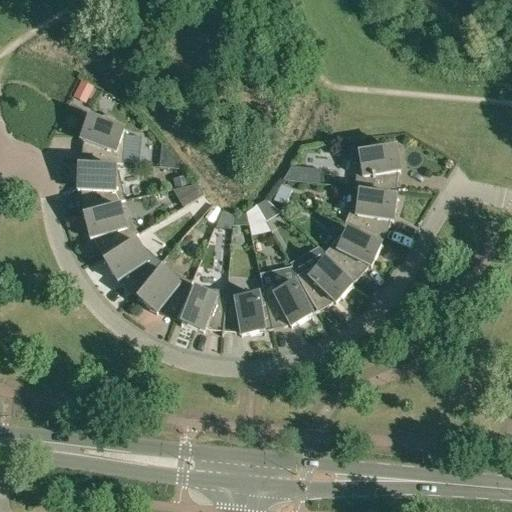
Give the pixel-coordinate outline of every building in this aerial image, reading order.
[(79,85),(75,93),(88,100),(94,88),(81,82),(79,85)] [(83,147),(81,162),(123,166),(139,167),(141,139),(126,137),(126,135),(128,136),(128,134),(114,129),(114,128),(115,126),(114,125),(114,123),(113,122),(112,121),(111,120),(110,119),(109,119),(107,119),(106,119),(104,119),(103,120),(102,121),(101,122),(100,123),(100,124),(88,119),(87,120),(89,121),(81,142),(84,143),(83,147)] [(399,150),(385,152),(385,151),(384,150),(383,148),(382,147),(381,147),(380,146),(378,146),(377,146),(376,146),(374,147),(373,148),(372,149),(371,150),(371,151),(370,153),(370,154),(370,155),(358,157),(358,158),(360,158),(354,189),(396,193),(398,178),(397,175),(400,174),(397,152),(399,151),(399,150)] [(125,202),(119,171),(77,169),(77,170),(79,170),(78,193),(81,193),(81,197),(84,211),(125,202)] [(186,177),(172,180),(175,190),(188,187),(186,177)] [(281,187),(278,194),(289,199),(292,192),(281,187)] [(191,191),(190,197),(193,202),(202,197),(197,188),(191,191)] [(286,206),(289,199),(278,194),(275,202),(286,206)] [(399,202),(399,201),(358,194),(345,224),(383,241),(389,228),(390,224),(393,224),(397,202),(399,202)] [(139,236),(123,208),(82,219),(83,220),(85,220),(91,242),(94,241),(95,244),(102,257),(139,236)] [(265,223),(256,208),(246,214),(249,226),(265,223)] [(384,249),(347,230),(325,255),(356,283),(366,271),(368,268),(371,269),(382,249),(383,250),(384,249)] [(162,264),(138,242),(103,265),(104,266),(105,265),(118,284),(121,282),(123,286),(134,295),(162,264)] [(325,261),(297,278),(299,281),(318,314),(331,306),(334,303),(336,306),(352,290),(353,291),(354,290),(325,261)] [(176,322),(193,284),(163,270),(137,303),(138,304),(139,302),(157,316),(159,314),(162,316),(176,322)] [(295,283),(263,291),(272,331),(286,328),(290,327),(291,330),(312,319),(313,321),(314,320),(295,283)] [(223,338),(227,293),(196,289),(181,328),(182,328),(183,327),(204,335),(205,331),(209,333),(222,334),(222,338),(223,338)] [(227,293),(223,338),(224,334),(237,336),(241,335),(242,338),(264,335),(264,337),(266,336),(259,295),(227,293)]
